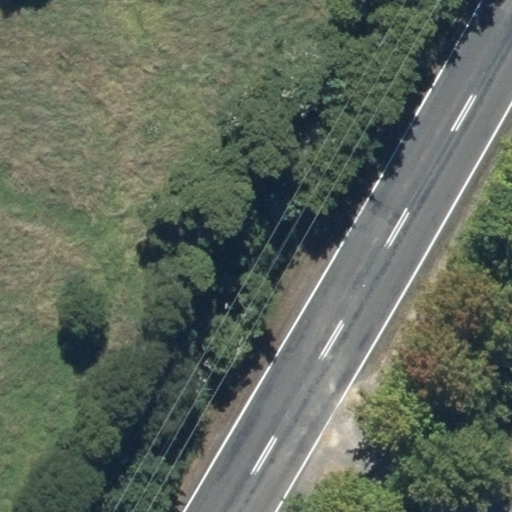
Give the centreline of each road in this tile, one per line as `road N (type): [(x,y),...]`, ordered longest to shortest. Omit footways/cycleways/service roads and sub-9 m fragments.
road 1 (secondary): [(511,7),(228,511)]
road 2 (track): [(433,511),(278,427)]
